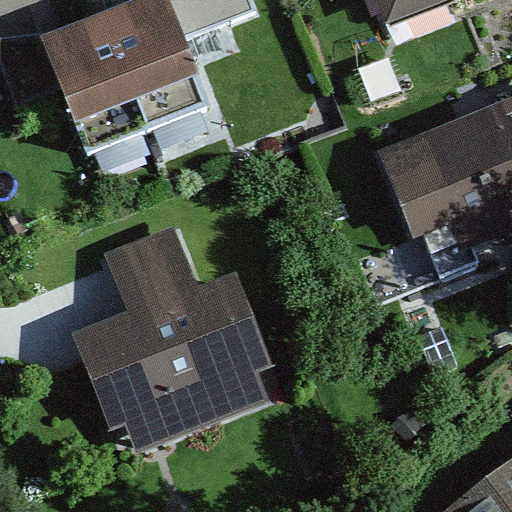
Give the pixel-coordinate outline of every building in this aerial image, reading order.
[(92,0),(78,7),(125,124),(187,97),(159,32),(205,14),(199,0),(92,0)] [(366,0),(374,18),(417,0),(366,0)] [(125,124),(78,7),(15,26),(0,27),(0,82),(30,70),(58,147),(125,124)] [(511,103),(404,148),(448,253),(511,227),(511,103)] [(128,322),(73,344),(111,441),(127,435),(138,462),(268,411),(258,384),(272,378),(236,285),(200,299),(174,232),(104,259),(128,322)] [(511,511),(511,476),(462,511),(511,511)]
